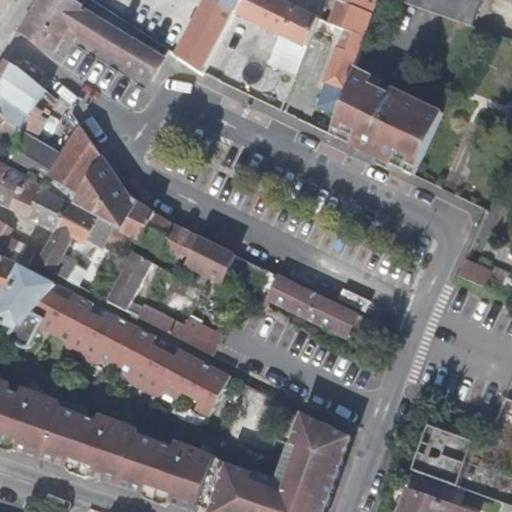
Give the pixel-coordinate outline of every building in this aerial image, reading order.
[(90,10),(75,0),(43,0),(23,34),(54,53),(62,39),(70,43),(90,10)] [(207,0),(178,56),(205,72),(236,13),(239,14),(245,0),(207,0)] [(277,0),(245,0),(239,14),(284,37),(307,48),(319,21),(277,0)] [(341,0),(340,1),(373,14),(378,0),(341,0)] [(472,0),(402,0),(401,3),(473,29),(477,18),(482,3),(472,0)] [(325,80),(345,90),(354,67),(364,42),(373,14),(340,1),(332,23),(331,26),(346,33),(325,80)] [(90,10),(70,43),(105,65),(126,31),(90,10)] [(473,29),(482,32),(507,40),(509,29),(477,18),(473,29)] [(166,56),(126,31),(105,65),(146,89),(166,56)] [(272,65),(297,75),(307,48),(284,37),(272,65)] [(7,61),(0,71),(0,76),(39,102),(47,91),(27,73),(7,61)] [(345,90),(330,135),(341,141),(368,87),(371,80),(354,67),(345,90)] [(39,102),(0,76),(0,119),(21,133),(15,144),(7,159),(2,167),(7,171),(25,181),(45,147),(35,141),(44,123),(34,110),(39,102)] [(368,87),(341,141),(414,178),(443,116),(402,96),(391,90),(389,96),(368,87)] [(21,133),(0,119),(0,166),(2,167),(7,159),(0,154),(0,135),(15,144),(21,133)] [(94,150),(80,130),(63,159),(43,192),(72,209),(101,161),(94,150)] [(63,159),(45,147),(25,181),(27,182),(43,192),(63,159)] [(124,196),(101,161),(72,209),(102,225),(123,236),(139,207),(128,200),(124,196)] [(27,182),(25,181),(7,171),(0,182),(0,203),(12,211),(27,182)] [(43,192),(27,182),(12,211),(29,218),(43,192)] [(72,209),(43,192),(29,218),(57,234),(72,209)] [(173,226),(139,207),(123,236),(159,255),(173,226)] [(102,225),(72,209),(57,234),(41,267),(68,281),(73,272),(62,265),(74,242),(87,249),(90,244),(102,225)] [(0,242),(8,228),(10,222),(0,217),(0,242)] [(123,236),(102,225),(90,244),(111,255),(113,255),(123,236)] [(198,239),(173,226),(159,255),(184,267),(198,239)] [(12,230),(8,228),(0,242),(0,256),(5,259),(11,262),(15,254),(20,246),(11,242),(6,240),(9,234),(12,230)] [(235,256),(198,239),(184,267),(221,284),(227,271),(235,256)] [(21,268),(26,270),(34,254),(28,251),(24,260),(21,268)] [(121,279),(108,303),(139,319),(178,342),(182,335),(163,324),(164,321),(141,309),(140,312),(130,306),(151,266),(133,256),(121,279)] [(356,316),(235,256),(227,271),(260,287),(256,295),(345,339),(356,316)] [(0,269),(0,294),(4,297),(21,268),(11,262),(5,259),(0,269)] [(490,272),(468,261),(461,276),(483,287),(490,272)] [(73,272),(68,281),(79,287),(86,272),(77,267),(73,272)] [(0,334),(9,338),(21,324),(26,328),(49,294),(53,287),(26,270),(21,268),(4,297),(0,305),(0,334)] [(107,277),(96,297),(108,303),(121,279),(115,276),(114,280),(107,277)] [(66,302),(70,296),(53,287),(49,294),(66,302)] [(21,324),(9,338),(10,342),(26,351),(32,345),(43,323),(56,330),(76,299),(70,296),(66,302),(49,294),(26,328),(21,324)] [(207,419),(227,377),(177,351),(174,358),(150,345),(153,339),(151,338),(112,318),(110,325),(88,314),(91,307),(76,299),(56,330),(52,335),(70,344),(95,358),(115,369),(138,382),(176,403),(181,395),(197,404),(194,413),(207,419)] [(182,335),(178,342),(209,360),(219,339),(187,323),(182,335)] [(376,368),(381,370),(395,334),(390,332),(376,368)] [(92,365),(95,358),(70,344),(67,351),(92,365)] [(136,388),(138,382),(115,369),(112,376),(136,388)] [(324,511),(342,465),(334,460),(343,437),(299,414),(288,446),(295,450),(283,486),(280,495),(247,484),(249,475),(222,465),(208,454),(171,442),(169,449),(158,445),(159,438),(93,416),(91,422),(80,419),(82,413),(19,391),(17,397),(6,393),(7,387),(0,384),(0,447),(62,469),(64,462),(76,466),(75,473),(187,511),(190,511),(192,505),(193,502),(206,507),(205,510),(204,511),(324,511)] [(430,424),(414,472),(460,488),(476,439),(430,424)] [(342,465),(345,438),(343,437),(334,460),(342,465)] [(62,469),(75,473),(76,466),(64,462),(62,469)] [(280,495),(283,486),(249,475),(247,484),(280,495)] [(458,511),(405,494),(398,511),(458,511)]
